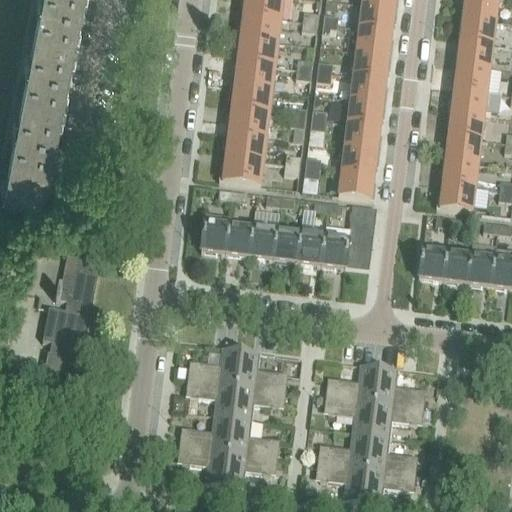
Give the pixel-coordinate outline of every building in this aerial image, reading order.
[(67,67),(72,41),(75,41),(75,40),(72,40),(74,30),(77,31),(77,30),(74,29),(79,3),(62,0),(40,0),(29,59),(26,58),(25,59),(29,60),(67,67)] [(280,24),(283,0),(282,0),(241,0),(240,12),(240,13),(244,13),(243,20),(280,24)] [(363,0),(362,10),(397,14),(398,0),(363,0)] [(461,8),(460,22),(494,26),(497,2),(478,0),(465,0),(465,7),(461,7),(461,8)] [(395,30),(397,14),(362,10),(359,34),(390,38),(391,30),(395,31),(395,30)] [(302,27),(316,29),(318,19),(303,17),(302,27)] [(238,29),(236,43),(277,48),(280,24),(243,20),(242,28),(238,28),(238,29)] [(324,20),(323,30),(337,32),(338,22),(324,20)] [(460,47),(491,51),(494,26),(460,22),(458,37),(457,37),(457,38),(461,39),(460,47)] [(315,38),(316,29),(302,27),(301,37),(315,38)] [(336,41),(337,32),(323,30),(322,40),(336,41)] [(359,34),(356,58),(391,63),(392,48),(393,48),(393,47),(389,47),(390,38),(359,34)] [(274,72),(277,48),(236,43),(235,58),(234,58),(234,59),(238,60),(237,68),(274,72)] [(455,56),(454,70),(489,75),(491,51),(460,47),(459,55),(455,55),(455,56)] [(389,77),(391,63),(356,58),(353,82),(384,86),(385,78),(389,78),(389,77)] [(62,92),(67,67),(29,60),(17,122),(13,121),(13,122),(17,123),(54,131),(59,104),(63,104),(63,103),(59,103),(61,93),(65,94),(65,93),(62,92)] [(296,75),(311,77),(312,67),(297,65),(296,75)] [(232,77),(230,92),(271,97),(274,72),(237,68),(236,76),(232,75),(232,77)] [(333,70),(318,68),(317,78),(332,80),(333,70)] [(454,95),(486,99),(489,75),(454,70),(452,85),(451,85),(451,86),(455,86),(454,95)] [(309,87),(311,77),(296,75),(295,85),(309,87)] [(330,90),(332,80),(317,78),(316,88),(330,90)] [(353,82),(350,107),(385,111),(387,96),(387,95),(383,94),(384,86),(353,82)] [(268,121),(271,97),(230,92),(229,107),(232,107),(231,116),(268,121)] [(450,103),(448,119),(483,123),(483,117),(497,118),(499,101),(486,99),(454,95),(453,103),(449,102),(449,103),(450,103)] [(383,125),(385,111),(350,107),(347,131),(378,135),(379,126),(383,126),(383,125)] [(290,123),(305,125),(306,115),(292,114),(290,123)] [(226,124),(224,140),(265,145),(268,121),(231,116),(230,124),(226,123),(226,124)] [(327,119),(313,117),(311,127),(326,128),(327,119)] [(448,143),(480,147),(483,123),(448,119),(446,133),(445,134),(449,134),(448,143)] [(0,185),(42,194),(42,193),(47,167),(50,168),(50,166),(47,166),(49,157),(52,157),(52,156),(49,155),(54,131),(17,123),(5,185),(0,185)] [(304,135),(305,125),(290,123),(289,133),(304,135)] [(311,127),(309,151),(323,153),(326,128),(311,127)] [(347,131),(344,155),(379,159),(381,143),(381,142),(377,142),(378,135),(347,131)] [(226,155),(225,164),(262,169),(265,145),(224,140),(223,153),(222,153),(222,154),(226,155)] [(444,151),(442,167),(477,171),(480,147),(448,143),(447,150),(443,150),(443,151),(444,151)] [(502,160),(511,161),(511,151),(504,150),(502,160)] [(377,173),(379,159),(344,155),(341,179),(372,183),(374,173),(377,174),(378,173),(377,173)] [(285,172),(299,173),(300,164),(286,162),(285,172)] [(259,191),(262,169),(225,164),(224,171),(220,171),(220,172),(221,172),(219,186),(218,186),(218,187),(260,192),(260,191),(259,191)] [(321,167),(307,165),(306,175),(320,177),(321,167)] [(443,182),(442,190),(474,194),(477,171),(442,167),(440,180),(440,181),(443,182)] [(298,183),(299,173),(285,172),(284,181),(298,183)] [(306,175),(303,198),(317,199),(320,177),(306,175)] [(372,183),(341,179),(338,201),(337,202),(373,206),(374,205),(373,205),(375,191),(375,190),(372,190),(372,183)] [(498,197),(511,198),(511,188),(499,187),(498,197)] [(471,217),(474,194),(442,190),(441,198),(438,198),(437,199),(438,199),(436,213),(436,214),(472,218),(472,217),(471,217)] [(217,206),(231,208),(233,197),(219,195),(217,206)] [(71,219),(72,214),(75,203),(53,196),(50,208),(49,213),(71,219)] [(245,209),(247,199),(233,197),(231,208),(245,209)] [(497,207),(511,208),(511,199),(511,198),(498,197),(497,207)] [(263,211),(279,213),(280,202),(264,201),(263,211)] [(280,202),(279,213),(292,214),(293,205),(293,204),(280,202)] [(312,217),(327,219),(328,209),(314,207),(312,217)] [(328,209),(327,219),(341,221),(342,211),(328,209)] [(351,212),(350,224),(375,227),(376,215),(351,212)] [(228,223),(205,220),(200,257),(224,260),(228,225),(228,223)] [(434,232),(449,234),(450,224),(436,222),(434,232)] [(373,239),(375,227),(350,224),(348,236),(373,239)] [(463,236),(464,226),(450,224),(449,234),(463,236)] [(228,225),(224,260),(249,263),(253,228),(228,225)] [(253,228),(249,263),(272,266),(276,239),(277,231),(253,228)] [(483,237),(496,239),(497,230),(484,228),(483,237)] [(194,230),(192,244),(201,245),(202,231),(194,230)] [(511,231),(497,230),(496,239),(511,241),(511,232),(511,231)] [(300,242),(296,269),(320,272),(323,245),(324,235),(301,232),(300,242)] [(347,248),(348,248),(371,251),(373,239),(348,236),(347,248)] [(300,242),(276,239),(272,266),(296,269),(300,242)] [(348,248),(347,248),(323,245),(320,272),(344,275),(345,273),(346,260),(348,248)] [(370,263),(371,251),(348,248),(346,260),(370,263)] [(493,266),(489,293),(511,295),(511,257),(495,255),(494,266),(493,266)] [(421,257),(418,284),(441,287),(444,260),(422,257),(421,257)] [(370,263),(346,260),(345,273),(368,276),(370,263)] [(444,260),(441,287),(465,290),(469,263),(444,260)] [(49,393),(41,436),(88,446),(88,445),(87,444),(95,403),(96,403),(97,401),(89,400),(96,358),(97,358),(98,357),(89,355),(98,313),(99,314),(99,312),(90,311),(99,269),(100,269),(100,268),(83,264),(82,264),(66,261),(66,262),(67,263),(61,294),(58,293),(56,306),(59,307),(59,306),(67,307),(65,317),(50,314),(43,347),(51,349),(42,392),(49,393)] [(469,263),(465,290),(489,293),(493,266),(469,263)] [(236,391),(240,356),(220,354),(218,371),(194,368),(193,375),(188,374),(187,384),(236,391)] [(259,359),(240,356),(236,391),(285,397),(286,386),(281,386),(282,379),(257,376),(259,359)] [(378,373),(359,371),(356,388),(332,385),(331,392),(326,391),(325,401),(374,408),(378,373)] [(398,376),(378,373),(374,408),(423,414),(424,403),(420,403),(420,396),(395,393),(398,376)] [(214,406),(212,422),(232,424),(236,391),(187,384),(185,395),(190,396),(189,403),(214,406)] [(285,397),(236,391),(232,424),(251,427),(253,411),(278,414),(279,407),(284,407),(285,397)] [(352,423),(350,439),(370,441),(374,408),(325,401),(323,412),(328,413),(328,420),(352,423)] [(423,414),(374,408),(370,441),(390,444),(391,428),(416,431),(417,424),(422,425),(423,414)] [(178,451),(227,457),(232,424),(212,422),(210,438),(185,435),(184,441),(180,441),(178,451)] [(251,427),(232,424),(227,457),(277,464),(278,453),(273,452),(274,445),(249,442),(251,427)] [(370,441),(350,439),(348,455),(323,452),(323,458),(318,458),(316,469),(366,475),(370,441)] [(390,444),(370,441),(366,475),(415,481),(416,470),(411,469),(412,462),(388,460),(390,444)] [(223,492),(227,457),(178,451),(177,462),(182,463),(181,470),(206,473),(204,489),(223,492)] [(277,464),(227,457),(223,492),(243,494),(245,477),(270,480),(271,474),(275,474),(277,464)] [(361,509),(366,475),(316,469),(315,479),(320,480),(319,487),(344,489),(342,507),(361,509)] [(415,481),(366,475),(361,509),(381,511),(383,495),(408,498),(409,491),(414,491),(415,481)]
